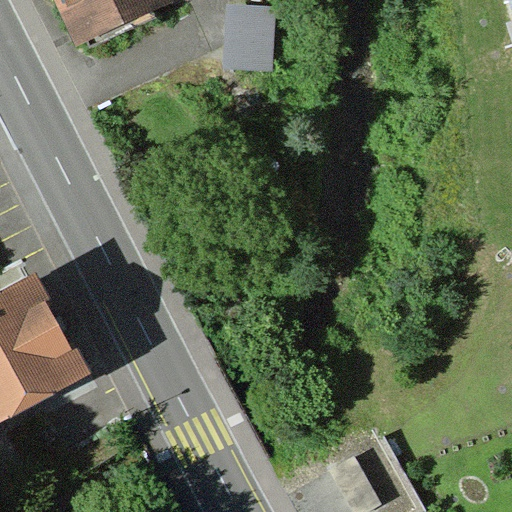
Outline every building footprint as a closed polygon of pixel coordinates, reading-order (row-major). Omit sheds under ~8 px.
[(55,0),(74,44),(177,0),(55,0)] [(511,0),(500,0),(511,40),(511,0)] [(276,6),(226,3),(223,68),(272,71),(276,6)] [(0,423),(91,375),(35,271),(0,289),(0,423)] [(366,511),(383,503),(355,456),(329,471),(353,511),(366,511)] [(0,475),(0,497),(9,492),(0,475)]
